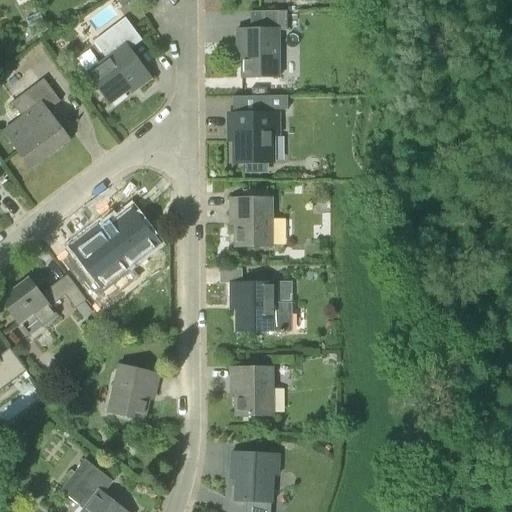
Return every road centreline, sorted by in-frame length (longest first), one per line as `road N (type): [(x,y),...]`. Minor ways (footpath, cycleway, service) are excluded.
road 1 (residential): [(173,511),(192,422),(185,135)]
road 2 (residential): [(0,250),(136,149),(185,135)]
road 3 (residential): [(185,135),(180,7)]
